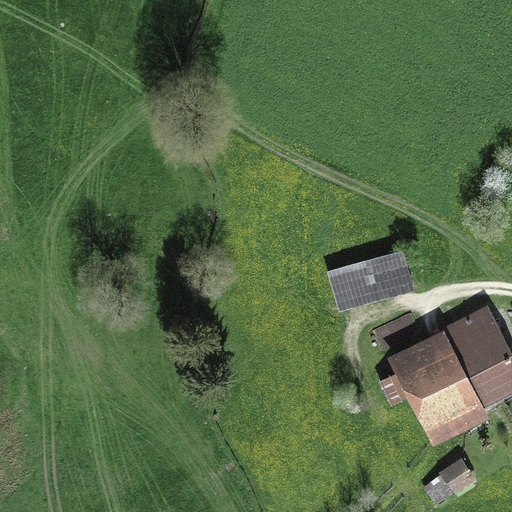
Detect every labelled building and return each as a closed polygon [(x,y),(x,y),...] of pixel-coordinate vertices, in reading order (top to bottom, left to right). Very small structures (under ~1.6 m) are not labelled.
[(340,307),(413,287),(403,255),(332,274),(340,307)] [(469,338),(459,344),(486,401),(511,388),(511,353),(490,310),(462,324),(469,338)] [(429,429),(486,401),(459,344),(401,371),(429,429)] [(452,489),(470,479),(461,464),(443,474),(452,489)] [(451,487),(443,474),(429,483),(436,496),(451,487)]
